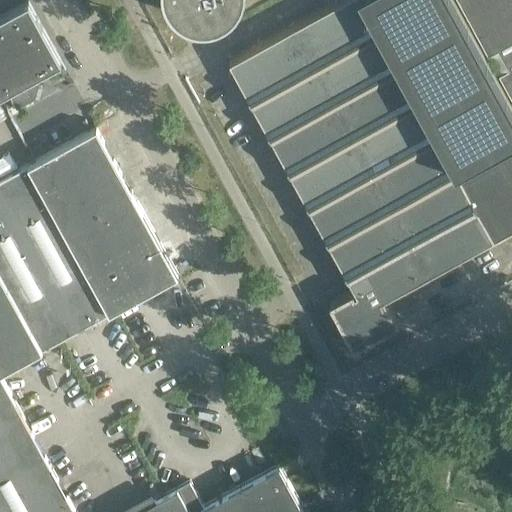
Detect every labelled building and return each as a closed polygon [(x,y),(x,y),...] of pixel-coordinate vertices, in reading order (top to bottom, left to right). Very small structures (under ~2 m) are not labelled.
[(164,0),(166,2),(167,5),(169,7),(171,10),(174,12),(176,14),(179,16),(181,17),(184,19),(187,20),(190,21),(193,22),(196,22),(199,23),(202,23),(206,23),(209,22),(212,22),(215,21),(218,20),(221,18),(223,17),(226,15),(229,13),(231,11),(233,9),(235,6),(237,4),(238,1),(238,0),(164,0)] [(511,110),(451,0),(338,0),(226,61),(352,291),(327,305),(328,307),(329,306),(338,322),(337,323),(351,348),(352,347),(352,346),(378,331),(379,333),(394,324),(382,302),(380,303),(381,305),(379,306),(376,299),(379,298),(380,299),(511,227),(488,184),(511,171),(511,110)] [(511,0),(460,0),(489,52),(491,51),(501,70),(499,71),(511,93),(511,0)] [(58,64),(25,5),(0,18),(0,96),(5,93),(14,110),(32,100),(39,75),(58,64)] [(0,371),(178,274),(96,126),(0,178),(0,511),(306,511),(303,506),(294,491),(279,464),(204,505),(190,480),(131,511),(75,511),(0,373),(0,371)] [(252,410),(241,389),(232,393),(243,414),(252,410)]
